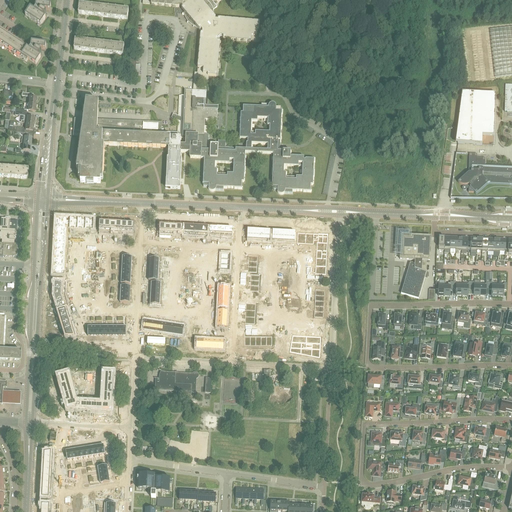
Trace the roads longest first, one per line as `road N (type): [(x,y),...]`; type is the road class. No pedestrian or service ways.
road 1 (residential): [(511,419),(364,423),(361,476),(369,486),(511,466)]
road 2 (residential): [(511,303),(370,304),(367,360),(373,367),(511,365)]
road 3 (tertiary): [(32,423),(42,198)]
road 4 (tertiary): [(42,198),(26,422)]
road 5 (unclassified): [(323,511),(324,487),(227,473)]
